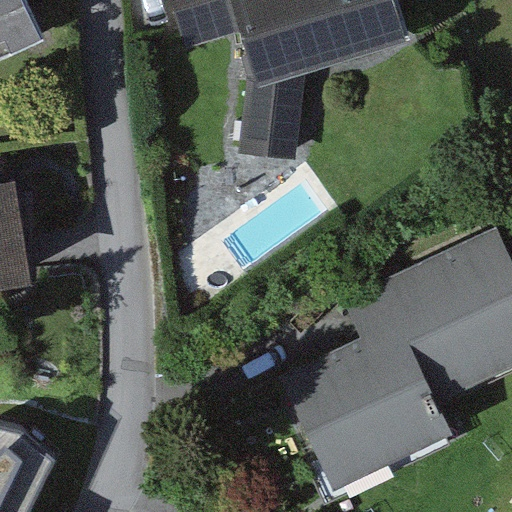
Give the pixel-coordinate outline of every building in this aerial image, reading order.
[(35,0),(0,0),(0,64),(54,39),(35,0)] [(223,152),(293,162),(306,77),(414,47),(401,0),(171,0),(186,50),(240,35),(223,152)] [(15,180),(0,182),(0,297),(37,291),(15,180)] [(511,362),(511,255),(502,232),(353,299),(276,372),(330,492),(459,435),(441,395),(511,362)] [(31,511),(58,457),(27,428),(0,423),(0,511),(31,511)]
